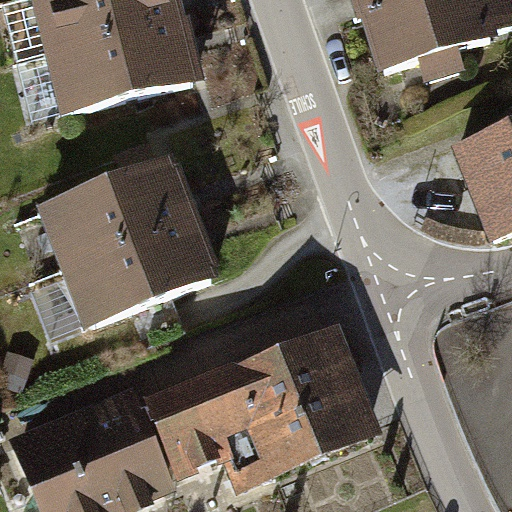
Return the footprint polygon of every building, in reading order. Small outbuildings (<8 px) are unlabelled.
[(44,0),(59,59),(182,29),(174,0),(44,0)] [(511,0),(365,0),(388,74),(511,36),(511,0)] [(75,124),(198,93),(182,29),(59,59),(75,124)] [(511,245),(511,131),(464,151),(503,249),(511,245)] [(187,231),(164,167),(47,210),(71,274),(187,231)] [(187,231),(71,274),(95,337),(211,294),(187,231)] [(327,341),(201,391),(230,461),(242,492),(368,441),(327,341)] [(230,461),(201,391),(156,410),(185,480),(230,461)] [(129,401),(20,445),(47,511),(143,511),(170,501),(129,401)]
